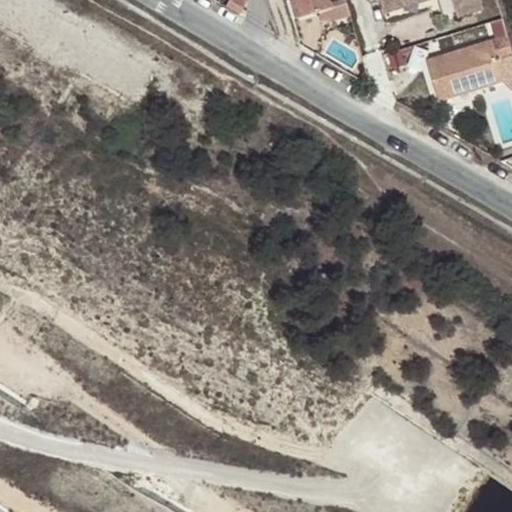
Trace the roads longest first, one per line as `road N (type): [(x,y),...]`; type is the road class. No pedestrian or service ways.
road 1 (unclassified): [(511,202),(272,60)]
road 2 (unknown): [(362,0),(394,132)]
